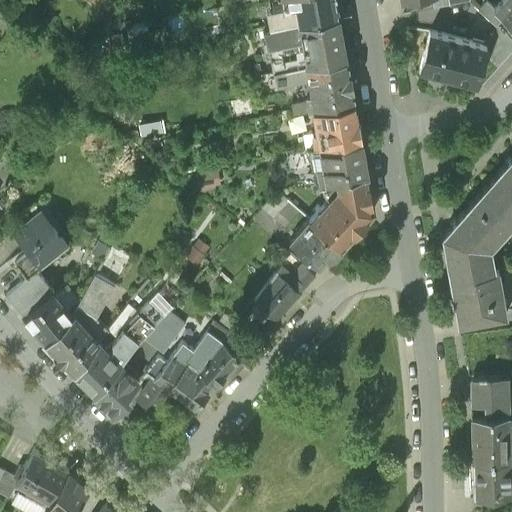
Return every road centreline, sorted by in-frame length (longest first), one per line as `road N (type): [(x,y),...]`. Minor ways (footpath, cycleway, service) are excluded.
road 1 (residential): [(411,273),(356,280),(333,293),(153,490)]
road 2 (residential): [(431,511),(411,273)]
road 3 (residential): [(0,322),(153,490)]
road 4 (residential): [(411,273),(385,135)]
road 5 (residential): [(385,135),(362,0)]
road 6 (residential): [(385,135),(463,121),(511,95)]
